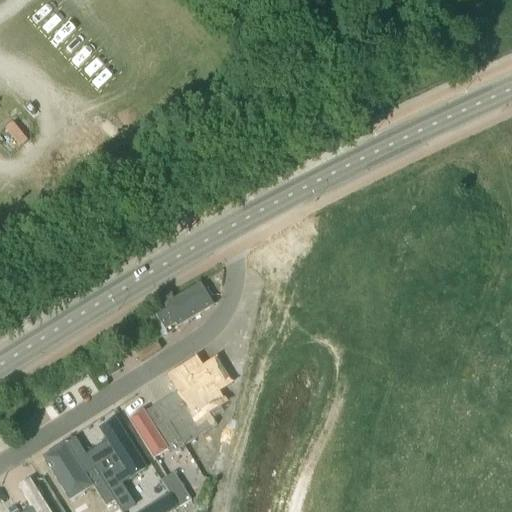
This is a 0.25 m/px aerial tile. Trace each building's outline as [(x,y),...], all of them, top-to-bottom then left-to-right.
[(166,332),(176,326),(178,329),(214,307),(201,285),(164,306),(167,310),(157,317),(166,332)] [(153,313),(143,320),(156,342),(167,335),(153,313)] [(156,344),(135,357),(141,365),(161,352),(156,344)] [(205,435),(230,417),(192,357),(167,373),(205,435)] [(114,366),(105,372),(109,379),(119,373),(114,366)] [(153,405),(130,420),(162,470),(185,455),(153,405)] [(177,415),(194,442),(204,436),(187,410),(177,415)] [(184,448),(194,442),(177,415),(167,421),(184,448)] [(148,473),(115,420),(97,430),(130,486),(148,473)] [(71,445),(41,463),(65,506),(92,493),(71,445)] [(94,467),(105,485),(114,479),(103,462),(94,467)] [(0,483),(17,511),(55,511),(28,466),(0,483)] [(84,473),(93,488),(95,492),(105,485),(94,467),(84,473)] [(178,510),(180,509),(193,501),(192,499),(176,474),(163,482),(166,487),(165,488),(171,499),(178,510)] [(132,511),(140,508),(128,487),(114,495),(123,510),(118,511),(132,511)]
